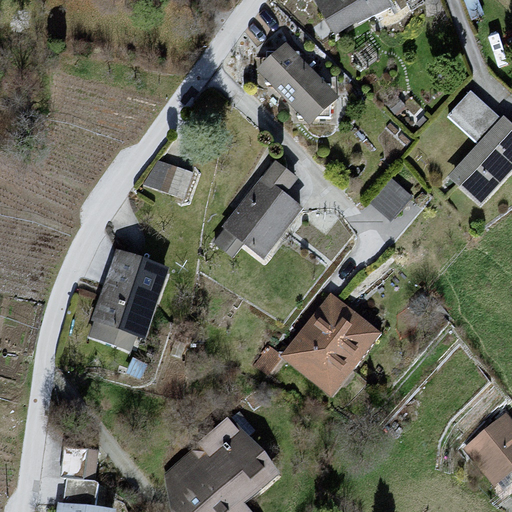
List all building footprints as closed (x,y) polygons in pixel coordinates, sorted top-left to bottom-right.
[(314,0),(337,38),(403,5),(400,0),(314,0)] [(306,41),(274,71),(279,77),(326,125),(358,94),(306,41)] [(485,140),(452,181),(492,212),(511,185),(511,113),(476,85),(453,115),(485,140)] [(183,194),(193,173),(175,164),(165,186),(183,194)] [(280,172),(238,230),(278,259),(320,201),(280,172)] [(395,217),(413,192),(391,177),(373,201),(395,217)] [(132,237),(101,326),(159,347),(191,258),(132,237)] [(334,291),(287,358),(341,396),(388,330),(334,291)] [(511,433),(498,420),(463,457),(501,492),(511,479),(511,433)] [(257,427),(174,484),(193,511),(243,511),(293,478),(257,427)] [(78,489),(74,511),(143,511),(145,496),(78,489)]
